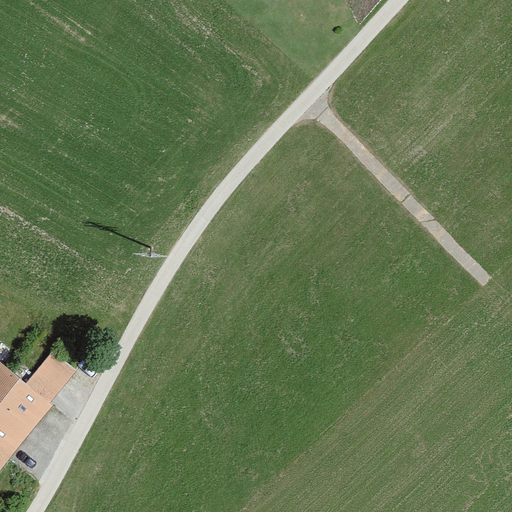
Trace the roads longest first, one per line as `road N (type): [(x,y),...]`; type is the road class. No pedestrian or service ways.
road 1 (residential): [(26,511),(168,264),(245,165),(397,0)]
road 2 (track): [(306,100),(483,277)]
